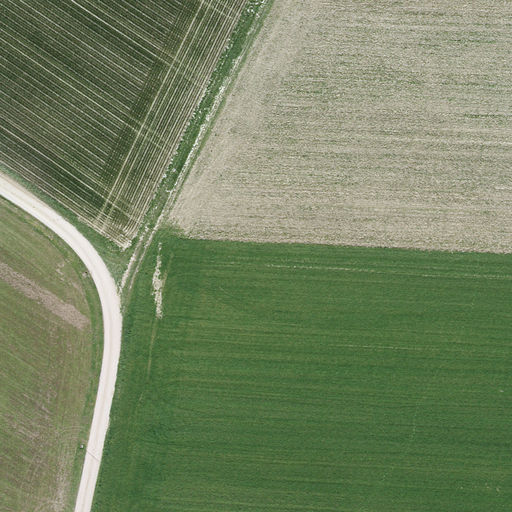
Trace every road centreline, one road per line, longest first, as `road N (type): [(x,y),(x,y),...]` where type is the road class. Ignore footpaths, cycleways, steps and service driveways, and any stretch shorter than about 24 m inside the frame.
road 1 (track): [(82,511),(112,313),(87,253),(0,186)]
road 2 (track): [(112,313),(262,0)]
